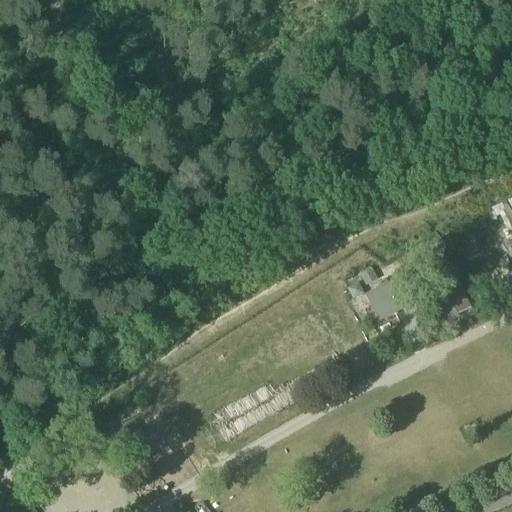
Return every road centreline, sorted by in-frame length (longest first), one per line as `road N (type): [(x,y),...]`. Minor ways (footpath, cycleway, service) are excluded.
road 1 (track): [(511,180),(29,438)]
road 2 (unknown): [(511,306),(374,371),(164,511)]
